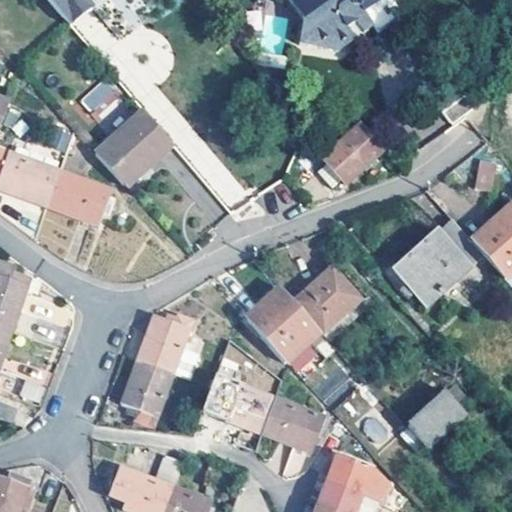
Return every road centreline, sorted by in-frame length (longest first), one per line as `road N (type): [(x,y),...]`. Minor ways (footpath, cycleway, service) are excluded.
road 1 (residential): [(98,316),(417,181),(475,136)]
road 2 (residential): [(286,511),(260,471),(225,452),(93,433),(61,437)]
road 3 (residential): [(98,316),(92,302),(0,235)]
road 4 (residential): [(61,437),(98,316)]
